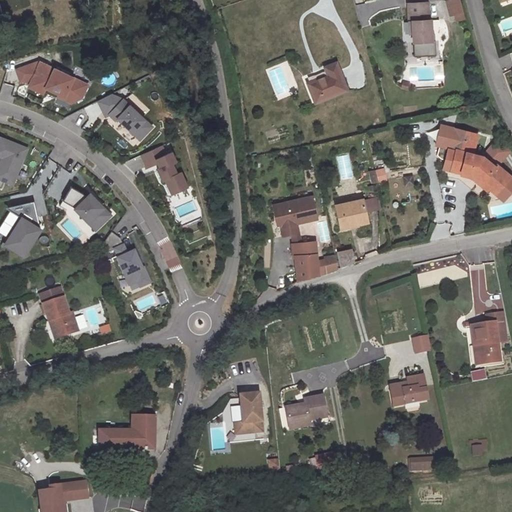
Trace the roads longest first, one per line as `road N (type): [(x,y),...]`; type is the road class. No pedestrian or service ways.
road 1 (unclassified): [(196,0),(216,70),(236,227),(231,267),(199,325)]
road 2 (residential): [(511,232),(325,277),(228,324),(199,325)]
road 3 (residential): [(199,325),(157,231),(109,168),(75,141),(0,108)]
road 4 (unclassified): [(0,384),(199,325)]
road 5 (unclassified): [(199,325),(199,360),(157,511)]
road 6 (residential): [(511,118),(473,0)]
